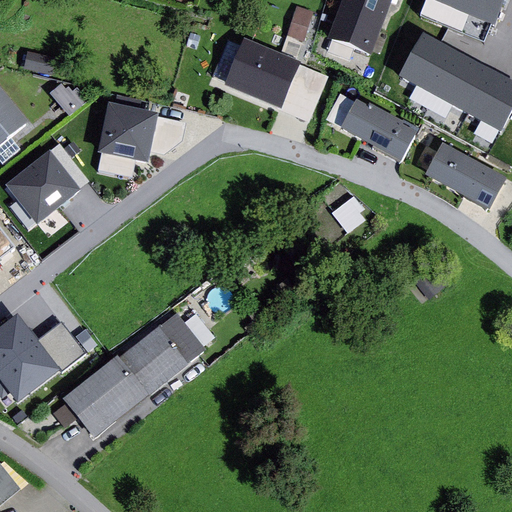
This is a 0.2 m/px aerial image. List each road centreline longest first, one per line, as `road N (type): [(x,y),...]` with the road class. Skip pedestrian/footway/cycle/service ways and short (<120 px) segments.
road 1 (residential): [(0,307),(238,133),(400,183),(511,260)]
road 2 (residential): [(0,429),(105,511)]
